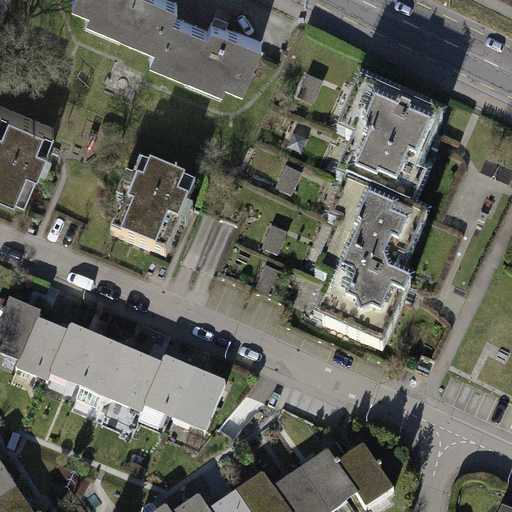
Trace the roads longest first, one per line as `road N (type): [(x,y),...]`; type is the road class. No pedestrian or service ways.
road 1 (residential): [(0,238),(449,431)]
road 2 (tertiary): [(511,73),(359,0)]
